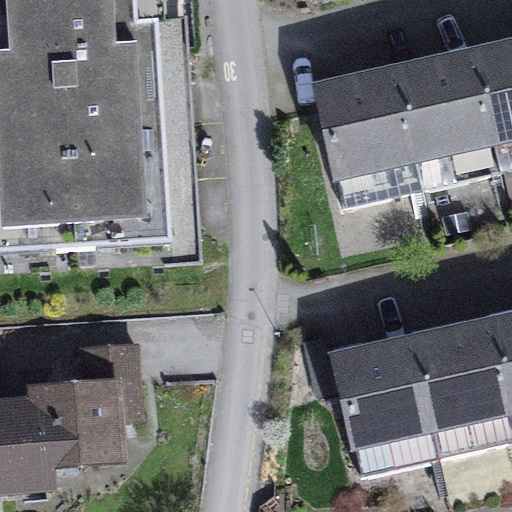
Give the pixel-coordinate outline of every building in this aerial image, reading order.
[(160,49),(139,51),(138,30),(136,0),(0,0),(0,216),(7,216),(9,243),(56,240),(57,255),(96,252),(95,237),(141,234),(140,208),(169,206),(160,49)] [(139,51),(160,49),(159,29),(138,30),(139,51)] [(501,177),(511,174),(511,51),(474,60),(501,177)] [(423,194),(501,177),(474,60),(397,77),(423,194)] [(344,212),(423,194),(397,77),(318,95),(344,212)] [(96,252),(172,248),(169,206),(140,208),(141,234),(95,237),(96,252)] [(56,240),(9,243),(7,216),(0,216),(0,258),(57,255),(56,240)] [(511,417),(511,323),(492,328),(511,417)] [(441,463),(511,447),(511,417),(492,328),(414,346),(441,463)] [(362,481),(441,463),(414,346),(335,363),(362,481)] [(139,422),(137,390),(140,390),(137,352),(85,356),(88,393),(39,397),(40,407),(0,410),(0,494),(49,491),(47,469),(118,463),(114,424),(139,422)]
